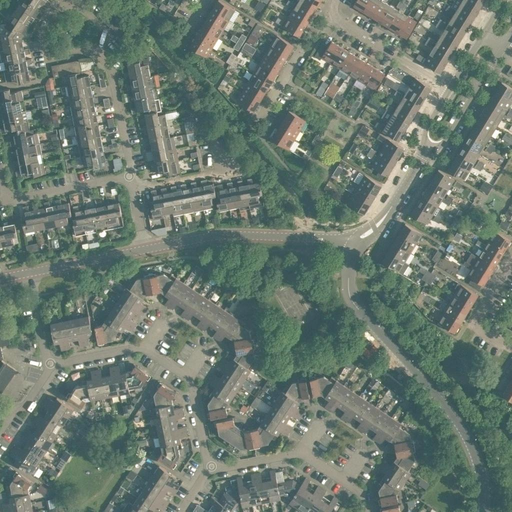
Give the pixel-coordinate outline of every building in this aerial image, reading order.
[(35,17),(35,16),(38,12),(43,15),(46,11),(41,8),(40,9),(31,2),(31,0),(17,0),(17,1),(21,3),(27,7),(25,11),(35,17)] [(40,9),(41,8),(44,4),(49,7),(51,2),(47,0),(46,0),(45,0),(31,0),(31,2),(40,9)] [(235,10),(219,0),(218,0),(213,9),(229,20),(235,10)] [(316,9),(300,0),(299,0),(294,8),(310,18),(316,9)] [(300,0),(316,9),(321,1),(319,0),(300,0)] [(356,0),(354,5),(363,11),(369,0),(356,0)] [(369,0),(363,11),(371,16),(381,0),(369,0)] [(380,22),(390,5),(381,0),(371,16),(380,22)] [(455,0),(451,7),(473,20),(478,11),(462,1),(460,0),(455,0)] [(462,0),(462,1),(478,11),(483,2),(479,0),(462,0)] [(266,4),(260,1),(255,8),(261,12),(266,4)] [(33,21),(37,24),(40,19),(35,16),(35,17),(25,11),(27,7),(21,3),(15,12),(22,16),(19,19),(29,26),(33,21)] [(103,18),(112,10),(108,5),(99,14),(103,18)] [(390,5),(380,22),(389,27),(399,11),(390,5)] [(451,19),(467,29),(473,20),(451,7),(449,5),(446,9),(454,13),(451,19)] [(289,17),(305,27),(310,18),(294,8),(289,17)] [(233,22),(229,20),(213,9),(207,19),(224,29),(227,31),(233,22)] [(107,22),(116,14),(112,10),(103,18),(107,22)] [(398,32),(407,16),(399,11),(389,27),(398,32)] [(22,16),(15,12),(7,24),(24,34),(29,26),(19,19),(22,16)] [(116,14),(107,22),(111,26),(119,18),(116,14)] [(407,38),(417,22),(407,16),(398,32),(407,38)] [(283,26),(300,36),(305,27),(289,17),(283,26)] [(119,18),(111,26),(114,31),(123,22),(119,18)] [(224,29),(207,19),(201,28),(218,38),(224,29)] [(445,28),(462,38),(467,29),(451,19),(445,28)] [(118,35),(127,27),(123,22),(114,31),(118,35)] [(255,28),(252,33),(256,35),(259,31),(262,26),(257,23),(255,28)] [(1,33),(2,39),(2,40),(10,39),(11,43),(22,41),(22,37),(24,34),(7,24),(1,33)] [(218,38),(201,28),(196,37),(213,47),(218,38)] [(440,36),(456,46),(462,38),(445,28),(440,36)] [(247,37),(239,32),(237,36),(240,37),(239,38),(244,41),(247,37)] [(251,34),(247,41),(252,44),(256,37),(251,34)] [(294,46),(277,35),(271,45),(288,55),(294,46)] [(435,45),(451,55),(456,46),(440,36),(435,45)] [(190,47),(207,57),(213,47),(196,37),(190,47)] [(2,39),(0,39),(0,44),(3,44),(4,50),(12,49),(13,53),(24,51),(24,49),(22,41),(11,43),(10,39),(2,40),(2,39)] [(332,41),(328,47),(322,44),(315,56),(320,60),(322,57),(331,63),(341,47),(332,41)] [(243,47),(243,48),(248,51),(251,46),(250,45),(246,42),(243,47)] [(288,55),(271,45),(265,54),(282,64),(288,55)] [(430,54),(446,64),(451,55),(435,45),(430,54)] [(340,68),(350,52),(341,47),(331,63),(340,68)] [(26,61),(26,60),(25,54),(30,53),(30,48),(24,49),(24,51),(13,53),(12,49),(4,50),(0,51),(0,52),(2,61),(4,61),(14,59),(15,63),(26,61)] [(348,74),(358,57),(350,52),(340,68),(348,74)] [(282,64),(265,54),(260,63),(277,74),(282,64)] [(424,63),(440,73),(446,64),(430,54),(424,63)] [(130,77),(130,76),(142,73),(143,77),(150,76),(148,64),(151,64),(149,56),(142,58),(143,61),(128,64),(129,72),(124,73),(125,78),(130,77)] [(357,79),(367,63),(358,57),(348,74),(357,79)] [(28,71),(28,70),(27,64),(32,63),(31,58),(26,60),(26,61),(15,63),(14,59),(4,61),(6,71),(16,69),(17,73),(28,71)] [(74,61),(76,73),(82,72),(82,70),(80,63),(80,60),(74,61)] [(92,60),(80,63),(82,70),(95,67),(92,60)] [(68,62),(71,74),(76,73),(74,61),(68,62)] [(63,63),(65,75),(68,75),(71,74),(68,62),(63,63)] [(57,64),(60,76),(65,75),(63,63),(57,64)] [(277,74),(260,63),(254,73),(271,83),(277,74)] [(366,84),(376,68),(367,63),(357,79),(366,84)] [(51,66),(54,78),(60,76),(57,64),(51,66)] [(7,81),(18,79),(18,83),(30,81),(29,74),(34,73),(33,68),(28,70),(28,71),(17,73),(16,69),(6,71),(5,71),(7,81)] [(375,90),(385,74),(376,68),(366,84),(375,90)] [(89,75),(83,76),(82,72),(76,73),(71,74),(68,75),(70,85),(78,83),(79,87),(91,85),(89,75)] [(130,77),(132,84),(126,85),(127,90),(133,89),(133,87),(144,85),(145,89),(158,87),(155,75),(150,76),(143,77),(142,73),(130,76),(130,77)] [(271,83),(254,73),(249,82),(265,92),(271,83)] [(388,77),(384,83),(390,86),(393,80),(388,77)] [(431,87),(415,77),(409,87),(426,97),(431,87)] [(328,84),(323,81),(316,93),(321,96),(328,84)] [(265,92),(249,82),(243,91),(260,101),(265,92)] [(511,88),(502,82),(496,91),(511,100),(511,88)] [(78,83),(70,85),(67,86),(69,96),(80,93),(81,97),(93,95),(91,85),(79,87),(78,83)] [(133,87),(133,89),(134,95),(129,96),(130,101),(135,100),(135,99),(147,97),(147,101),(160,98),(158,87),(145,89),(144,85),(133,87)] [(334,98),(337,91),(329,86),(325,93),(334,98)] [(426,97),(409,87),(404,95),(420,105),(426,97)] [(0,102),(0,101),(0,100),(11,99),(12,103),(24,100),(22,90),(10,93),(10,88),(0,90),(0,102)] [(237,101),(254,111),(260,101),(243,91),(237,101)] [(511,101),(511,100),(496,91),(491,100),(507,110),(511,101)] [(80,93),(69,96),(71,106),(82,103),(83,107),(95,105),(93,95),(81,97),(80,93)] [(336,94),(334,98),(342,103),(344,98),(336,94)] [(399,104),(415,114),(420,105),(404,95),(399,104)] [(135,99),(135,100),(137,107),(131,108),(132,113),(136,112),(138,112),(138,111),(143,110),(144,114),(145,114),(157,111),(162,110),(160,98),(147,101),(147,97),(135,99)] [(371,98),(367,103),(372,107),(376,101),(371,98)] [(0,100),(0,101),(0,102),(1,107),(0,107),(0,112),(2,112),(2,111),(13,109),(14,113),(27,110),(24,100),(12,103),(11,99),(0,100)] [(507,110),(491,100),(485,108),(502,118),(507,110)] [(73,116),(84,113),(85,117),(97,115),(95,105),(83,107),(82,103),(71,106),(73,116)] [(415,114),(399,104),(393,113),(410,123),(415,114)] [(353,106),(348,113),(353,116),(357,109),(353,106)] [(502,118),(485,108),(480,117),(496,127),(502,118)] [(2,111),(2,112),(3,117),(0,117),(0,122),(4,122),(4,121),(15,119),(16,123),(29,120),(27,110),(14,113),(13,109),(2,111)] [(306,121),(289,110),(283,120),(300,130),(306,121)] [(166,113),(158,115),(157,111),(145,114),(147,126),(159,123),(160,127),(168,126),(166,113)] [(84,113),(73,116),(75,126),(86,123),(87,128),(99,125),(97,115),(85,117),(84,113)] [(388,121),(404,131),(410,123),(393,113),(388,121)] [(496,127),(480,117),(475,126),(491,136),(496,127)] [(5,127),(0,128),(0,129),(1,133),(6,132),(6,131),(11,130),(12,134),(14,134),(26,131),(27,135),(34,134),(33,128),(30,128),(29,120),(16,123),(15,119),(4,121),(4,122),(5,127)] [(300,130),(283,120),(278,129),(294,139),(300,130)] [(382,131),(399,141),(404,131),(388,121),(382,131)] [(86,123),(75,126),(77,136),(88,133),(89,137),(101,135),(99,125),(87,128),(86,123)] [(168,126),(160,127),(159,123),(147,126),(149,137),(162,135),(162,139),(170,137),(168,126)] [(363,126),(358,133),(363,136),(368,129),(363,126)] [(491,136),(475,126),(469,135),(485,145),(491,136)] [(272,139),(289,149),(294,139),(278,129),(272,139)] [(14,134),(15,140),(10,141),(11,146),(16,145),(16,144),(27,141),(28,145),(40,143),(38,133),(34,134),(27,135),(26,131),(14,134)] [(88,133),(77,136),(79,146),(90,143),(91,147),(103,145),(101,135),(89,137),(88,133)] [(511,136),(505,133),(502,138),(511,144),(511,136)] [(162,135),(149,137),(152,149),(164,147),(165,151),(173,149),(177,148),(174,137),(170,137),(162,139),(162,135)] [(485,145),(469,135),(464,144),(480,154),(485,145)] [(404,148),(388,138),(382,148),(398,158),(404,148)] [(16,145),(17,150),(12,151),(13,156),(18,155),(18,154),(29,151),(30,155),(42,153),(40,143),(28,145),(27,141),(16,144),(16,145)] [(90,143),(79,146),(81,156),(92,153),(93,158),(105,155),(103,145),(91,147),(90,143)] [(354,143),(349,150),(353,153),(358,145),(354,143)] [(480,154),(464,144),(459,153),(475,162),(480,154)] [(173,149),(165,151),(164,147),(152,149),(154,161),(166,158),(167,162),(175,161),(173,149)] [(377,156),(393,166),(398,158),(382,148),(377,156)] [(18,154),(18,155),(19,160),(14,161),(15,166),(20,165),(20,164),(31,161),(32,165),(44,163),(42,153),(30,155),(29,151),(18,154)] [(83,166),(86,165),(94,164),(95,168),(107,165),(105,155),(93,158),(92,153),(81,156),(83,166)] [(475,162),(459,153),(453,161),(470,171),(475,162)] [(371,166),(387,175),(393,166),(377,156),(371,166)] [(114,159),(116,169),(123,168),(121,158),(114,159)] [(157,173),(168,170),(169,175),(180,172),(178,160),(175,161),(167,162),(166,158),(154,161),(157,173)] [(20,164),(20,165),(21,170),(16,171),(17,176),(22,175),(22,174),(27,173),(28,177),(46,173),(44,163),(32,165),(31,161),(20,164)] [(448,170),(464,180),(470,171),(453,161),(448,170)] [(449,189),(455,179),(438,170),(433,179),(449,189)] [(382,185),(365,175),(359,184),(376,195),(382,185)] [(259,202),(258,195),(262,194),(260,182),(253,183),(252,178),(247,179),(248,184),(249,184),(252,196),(248,196),(249,204),(259,202)] [(214,207),(212,196),(216,195),(214,184),(207,185),(206,179),(201,180),(202,186),(203,186),(206,197),(201,198),(204,210),(214,207)] [(427,187),(444,197),(449,189),(433,179),(427,187)] [(249,184),(248,184),(243,185),(242,180),(237,181),(238,186),(240,186),(242,198),(238,198),(239,206),(249,204),(248,196),(252,196),(249,184)] [(203,186),(202,186),(197,187),(196,181),(191,182),(192,188),(193,188),(196,199),(192,200),(194,212),(204,210),(201,198),(206,197),(203,186)] [(485,181),(480,188),(487,193),(491,185),(485,181)] [(240,186),(238,186),(233,187),(232,182),(227,183),(228,188),(229,188),(232,200),(228,200),(229,208),(239,206),(238,198),(242,198),(240,186)] [(193,188),(192,188),(187,189),(186,183),(181,184),(182,190),(183,190),(186,201),(181,202),(184,214),(194,212),(192,200),(196,199),(193,188)] [(217,185),(218,190),(219,190),(221,201),(217,202),(219,210),(229,208),(228,200),(232,200),(229,188),(228,188),(223,189),(222,184),(217,185)] [(353,194),(370,204),(376,195),(359,184),(353,194)] [(183,190),(182,190),(177,191),(176,185),(171,186),(172,192),(173,192),(176,203),(171,204),(173,212),(174,216),(184,214),(181,202),(186,201),(183,190)] [(173,192),(172,192),(167,193),(166,187),(161,188),(162,194),(163,194),(166,205),(161,206),(163,214),(173,212),(171,204),(176,203),(173,192)] [(447,204),(449,206),(451,202),(446,198),(444,197),(427,187),(422,196),(438,206),(444,209),(447,204)] [(163,194),(162,194),(157,195),(156,189),(151,190),(152,196),(153,196),(154,201),(150,202),(153,220),(164,218),(163,214),(161,206),(166,205),(163,194)] [(347,203),(364,214),(370,204),(353,194),(347,203)] [(417,205),(433,215),(438,206),(422,196),(417,205)] [(69,223),(67,216),(71,215),(69,203),(61,204),(60,199),(55,200),(56,205),(58,205),(60,217),(56,218),(57,225),(69,223)] [(50,207),(49,201),(44,202),(45,208),(46,207),(49,219),(45,220),(46,228),(57,225),(56,218),(60,217),(58,205),(56,205),(50,207)] [(124,226),(119,203),(108,205),(110,217),(106,217),(108,229),(124,226)] [(46,207),(45,208),(39,209),(38,204),(33,204),(34,210),(35,210),(38,221),(33,222),(35,230),(46,228),(45,220),(49,219),(46,207)] [(35,210),(34,210),(29,211),(28,205),(23,207),(24,212),(25,212),(26,217),(22,218),(25,232),(35,230),(33,222),(38,221),(35,210)] [(79,211),(78,205),(73,206),(74,212),(75,212),(77,223),(73,224),(76,235),(86,233),(84,222),(88,221),(85,209),(79,211)] [(108,229),(106,217),(110,217),(108,205),(97,207),(99,219),(95,220),(97,231),(108,229)] [(411,214),(427,224),(433,215),(417,205),(411,214)] [(95,220),(99,219),(97,207),(85,209),(88,221),(84,222),(86,233),(97,231),(95,220)] [(462,220),(466,213),(460,209),(456,216),(462,220)] [(511,214),(507,211),(503,217),(508,220),(511,214)] [(503,218),(498,226),(506,230),(510,223),(503,218)] [(422,234),(405,223),(399,233),(416,243),(422,234)] [(15,243),(13,236),(17,235),(15,224),(3,226),(6,237),(2,238),(3,246),(15,243)] [(487,226),(485,230),(488,232),(485,237),(489,240),(505,250),(511,240),(487,226)] [(457,232),(453,239),(458,242),(462,236),(457,232)] [(394,242),(411,252),(416,243),(399,233),(394,242)] [(486,245),(478,240),(476,244),(500,258),(505,250),(489,240),(486,245)] [(388,251),(405,262),(411,252),(394,242),(388,251)] [(474,247),(481,252),(478,257),(495,267),(500,258),(476,244),(474,247)] [(382,261),(403,274),(409,264),(405,262),(388,251),(382,261)] [(473,266),(489,276),(495,267),(478,257),(473,266)] [(467,275),(472,278),(469,283),(479,289),(482,284),(484,285),(489,276),(473,266),(465,261),(463,265),(471,269),(467,275)] [(171,274),(169,277),(164,273),(137,279),(133,284),(130,282),(127,288),(144,299),(147,294),(151,293),(151,295),(157,294),(157,292),(160,291),(165,295),(177,278),(171,274)] [(169,297),(165,304),(169,307),(187,280),(186,279),(184,282),(177,278),(165,295),(169,297)] [(173,309),(177,303),(181,305),(193,288),(186,284),(188,280),(187,280),(169,307),(173,309)] [(478,294),(459,283),(456,288),(456,290),(457,291),(455,294),(472,304),(478,294)] [(104,286),(100,292),(105,295),(109,289),(104,286)] [(148,307),(141,303),(144,299),(127,288),(121,296),(145,311),(148,307)] [(185,308),(181,315),(185,317),(203,290),(202,290),(200,293),(193,288),(181,305),(185,308)] [(189,320),(193,313),(197,316),(209,299),(202,294),(204,291),(203,290),(185,317),(189,320)] [(450,303),(466,313),(472,304),(455,294),(450,303)] [(136,311),(142,315),(145,311),(121,296),(116,304),(133,315),(136,311)] [(244,298),(240,303),(245,306),(248,301),(244,298)] [(201,319),(197,325),(201,328),(219,301),(218,300),(216,304),(209,299),(197,316),(201,319)] [(205,331),(209,324),(213,327),(225,310),(218,305),(220,302),(219,301),(201,328),(205,331)] [(466,313),(450,303),(444,312),(461,322),(466,313)] [(137,323),(130,319),(133,315),(116,304),(111,312),(134,327),(137,323)] [(217,329),(213,336),(217,339),(235,312),(234,311),(232,314),(225,310),(213,327),(217,329)] [(125,327),(132,331),(134,327),(111,312),(106,320),(122,331),(125,327)] [(221,341),(225,334),(229,337),(241,320),(234,316),(236,312),(235,312),(217,339),(221,341)] [(438,322),(455,332),(461,322),(444,312),(438,322)] [(90,345),(88,337),(93,336),(89,316),(79,318),(85,346),(90,345)] [(79,339),(80,346),(85,346),(79,318),(70,320),(74,340),(79,339)] [(71,348),(69,341),(74,340),(70,320),(60,321),(66,349),(71,348)] [(112,340),(116,334),(119,336),(122,331),(106,320),(102,325),(99,325),(98,323),(95,324),(99,343),(112,340)] [(234,340),(235,344),(233,344),(234,351),(236,350),(237,354),(234,359),(251,370),(254,365),(251,363),(255,357),(250,330),(244,327),(246,324),(241,320),(229,337),(234,340)] [(55,344),(60,343),(61,350),(66,349),(60,321),(51,323),(55,344)] [(10,344),(7,330),(2,331),(0,331),(0,391),(1,393),(17,370),(2,360),(3,358),(1,346),(7,344),(10,344)] [(231,363),(224,358),(222,362),(249,380),(249,379),(246,377),(251,370),(234,359),(231,363)] [(219,366),(226,371),(223,375),(240,386),(245,379),(248,381),(249,380),(222,362),(219,366)] [(134,368),(131,371),(125,372),(130,392),(136,391),(135,388),(142,386),(150,375),(134,364),(132,367),(134,368)] [(121,373),(119,365),(114,366),(121,397),(122,397),(121,394),(130,392),(125,372),(121,373)] [(110,367),(111,375),(107,376),(111,396),(119,394),(120,397),(121,397),(114,366),(110,367)] [(102,377),(100,369),(96,370),(102,401),(103,401),(102,398),(111,396),(107,376),(102,377)] [(91,371),(92,379),(88,380),(92,400),(100,398),(101,401),(102,401),(96,370),(91,371)] [(220,379),(214,374),(211,378),(238,396),(239,395),(235,393),(240,386),(223,375),(220,379)] [(317,397),(317,395),(320,394),(325,397),(337,380),(331,377),(330,379),(324,376),(310,379),(314,397),(317,397)] [(511,378),(511,381),(504,376),(501,381),(511,387),(511,378)] [(208,382),(215,387),(212,391),(229,402),(234,395),(238,397),(238,396),(211,378),(208,382)] [(303,397),(306,397),(307,399),(310,398),(306,379),(292,382),(289,388),(286,386),(282,391),(299,403),(303,397)] [(84,404),(86,401),(92,400),(88,380),(81,381),(82,384),(76,386),(68,397),(84,408),(86,405),(84,404)] [(329,400),(325,407),(329,409),(347,382),(346,382),(344,385),(337,380),(325,397),(329,400)] [(506,389),(502,395),(511,400),(511,387),(501,381),(498,385),(506,389)] [(333,412),(337,405),(341,408),(353,391),(346,386),(348,383),(347,382),(329,409),(333,412)] [(172,398),(174,395),(176,396),(178,393),(162,383),(154,395),(155,401),(152,402),(153,408),(173,404),(172,398)] [(63,386),(60,391),(66,395),(69,390),(63,386)] [(209,396),(212,398),(208,403),(211,417),(229,414),(229,410),(227,411),(226,407),(229,402),(212,391),(209,396)] [(303,411),(297,407),(299,403),(282,391),(278,398),(274,396),(274,397),(301,415),(303,411)] [(345,410),(341,417),(345,420),(363,393),(362,392),(360,396),(353,391),(341,408),(345,410)] [(349,422),(353,416),(357,418),(369,401),(361,397),(364,393),(363,393),(345,420),(349,422)] [(74,409),(57,398),(54,402),(48,397),(45,401),(71,419),(72,418),(69,416),(74,409)] [(291,415),(298,419),(301,415),(274,397),(273,398),(276,400),(272,407),(289,418),(291,415)] [(42,405),(49,410),(46,414),(63,425),(68,418),(71,420),(71,419),(45,401),(42,405)] [(361,421),(357,428),(361,430),(379,403),(378,403),(376,406),(369,401),(357,418),(361,421)] [(365,433),(369,426),(373,429),(385,412),(377,407),(380,404),(379,403),(361,430),(365,433)] [(182,407),(174,409),(173,404),(153,408),(155,416),(151,417),(151,418),(183,412),(182,407)] [(293,427),(286,422),(289,418),(272,407),(267,414),(264,412),(263,413),(290,431),(293,427)] [(176,418),(184,417),(183,412),(151,418),(151,419),(155,418),(157,427),(177,423),(176,418)] [(377,432),(373,438),(377,441),(395,414),(394,413),(392,417),(385,412),(373,429),(377,432)] [(44,418),(37,413),(34,417),(61,435),(61,434),(58,432),(63,425),(46,414),(44,418)] [(281,430),(287,435),(290,431),(263,413),(262,414),(266,416),(261,423),(278,434),(281,430)] [(381,444),(385,437),(389,440),(401,423),(393,418),(396,415),(395,414),(377,441),(381,444)] [(32,421),(38,426),(36,430),(53,441),(57,434),(60,436),(61,435),(34,417),(32,421)] [(234,420),(236,420),(235,417),(216,420),(219,434),(225,438),(223,441),(234,448),(235,445),(241,449),(268,443),(272,438),(275,440),(278,434),(261,423),(258,428),(254,429),(254,427),(248,428),(248,430),(244,431),(234,424),(234,420)] [(186,426),(178,428),(177,423),(157,427),(159,435),(155,436),(155,437),(187,431),(186,426)] [(394,443),(395,447),(393,447),(394,453),(396,453),(397,456),(394,461),(411,473),(414,467),(411,465),(415,460),(410,433),(404,429),(406,426),(401,423),(389,440),(394,443)] [(82,426),(78,432),(83,435),(87,430),(82,426)] [(33,434),(26,429),(24,433),(50,451),(50,450),(48,448),(53,441),(36,430),(33,434)] [(180,437),(188,435),(187,431),(155,437),(155,438),(159,437),(161,446),(181,442),(180,437)] [(21,437),(28,442),(25,446),(42,457),(47,450),(49,452),(50,451),(24,433),(21,437)] [(162,452),(160,455),(158,454),(156,456),(172,467),(180,455),(179,449),(182,448),(181,442),(161,446),(162,452)] [(22,450),(16,445),(13,449),(39,467),(40,466),(37,464),(42,457),(25,446),(22,450)] [(10,453),(17,458),(14,462),(31,473),(36,466),(39,468),(39,467),(13,449),(10,453)] [(66,450),(60,458),(67,462),(72,454),(66,450)] [(140,457),(137,462),(142,465),(145,460),(140,457)] [(60,461),(56,466),(61,469),(65,464),(60,461)] [(391,465),(384,461),(382,465),(409,483),(409,482),(406,480),(411,473),(394,461),(391,465)] [(180,486),(173,481),(176,477),(159,465),(154,473),(151,471),(150,472),(177,490),(180,486)] [(379,469),(386,473),(383,477),(400,489),(405,481),(408,484),(409,483),(382,465),(379,469)] [(52,468),(48,473),(55,478),(55,477),(59,472),(52,468)] [(131,470),(126,476),(133,481),(138,474),(131,470)] [(280,498),(280,494),(279,494),(277,483),(278,483),(275,470),(270,471),(272,479),(267,480),(271,500),(280,498)] [(12,490),(8,491),(9,497),(30,493),(28,487),(31,484),(32,485),(34,483),(18,472),(10,484),(12,490)] [(168,489),(175,494),(177,490),(150,472),(153,475),(148,482),(165,493),(168,489)] [(262,481),(261,472),(256,473),(262,502),(271,500),(267,480),(262,481)] [(251,474),(253,483),(248,484),(252,504),(262,502),(256,473),(251,474)] [(242,502),(243,506),(252,504),(248,484),(243,485),(242,476),(237,477),(240,491),(242,502)] [(292,498),(290,502),(298,507),(309,490),(305,488),(310,480),(306,477),(301,485),(292,499),(292,498)] [(380,482),(382,484),(379,490),(381,504),(400,500),(399,497),(398,497),(397,493),(400,489),(383,477),(380,482)] [(284,493),(292,498),(292,499),(301,485),(293,480),(278,483),(277,483),(279,494),(280,494),(284,493)] [(425,481),(421,486),(426,489),(430,484),(425,481)] [(169,502),(163,497),(165,493),(148,482),(144,489),(140,487),(140,488),(167,506),(169,502)] [(40,484),(37,490),(44,495),(48,489),(40,484)] [(318,486),(313,493),(309,490),(298,507),(304,511),(306,511),(322,488),(318,486)] [(157,505),(164,510),(167,506),(140,488),(139,488),(143,491),(138,498),(155,509),(157,505)] [(321,498),(326,491),(322,488),(306,511),(317,511),(325,501),(321,498)] [(237,503),(242,502),(240,491),(224,494),(219,502),(232,511),(237,503)] [(10,502),(3,504),(4,508),(35,502),(35,501),(31,501),(30,493),(9,497),(10,502)] [(115,494),(112,499),(117,502),(120,498),(115,494)] [(336,502),(338,499),(334,496),(329,504),(325,501),(317,511),(329,511),(333,507),(336,502)] [(234,511),(232,511),(219,502),(211,497),(208,501),(216,506),(213,510),(216,511),(234,511)] [(152,511),(155,509),(138,498),(133,505),(130,503),(129,504),(141,511),(152,511)] [(4,511),(10,511),(12,511),(33,511),(32,504),(36,503),(35,502),(4,508),(4,511)]
